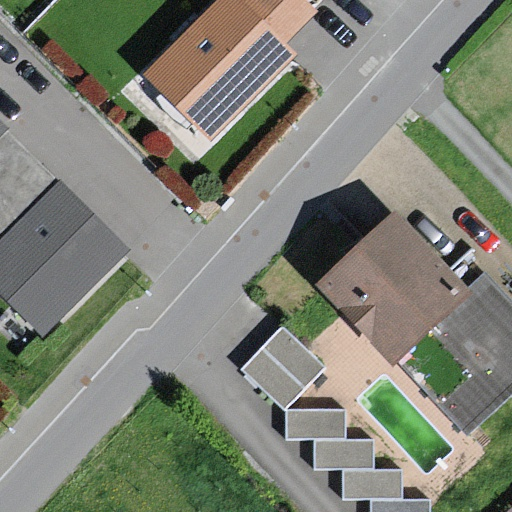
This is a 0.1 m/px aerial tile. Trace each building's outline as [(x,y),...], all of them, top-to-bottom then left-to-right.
[(215,0),(214,2),(135,85),(202,151),(281,65),(271,55),(220,0),(215,0)] [(211,0),(214,2),(215,0),(220,0),(271,55),(308,14),(293,0),(211,0)] [(57,190),(0,241),(0,311),(34,345),(116,260),(57,190)] [(309,295),(459,436),(511,392),(511,319),(476,281),(459,296),(384,216),(309,295)] [(283,325),(242,369),(287,411),(328,367),(283,325)] [(345,410),(287,411),(288,438),(316,438),(316,468),(344,468),(344,499),(371,498),(371,511),(430,511),(430,499),(403,500),(402,470),(374,471),(373,439),(345,440),(345,410)]
